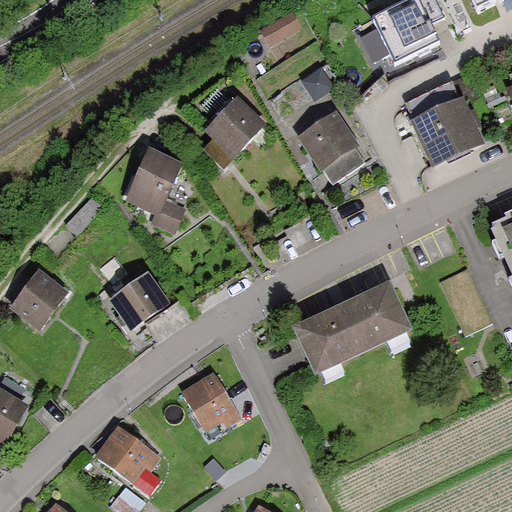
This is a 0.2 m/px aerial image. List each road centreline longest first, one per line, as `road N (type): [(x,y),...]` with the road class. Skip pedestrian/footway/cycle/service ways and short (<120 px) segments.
road 1 (residential): [(511,177),(422,214),(227,318)]
road 2 (residential): [(227,318),(100,410),(0,511)]
road 3 (residential): [(227,318),(299,460)]
